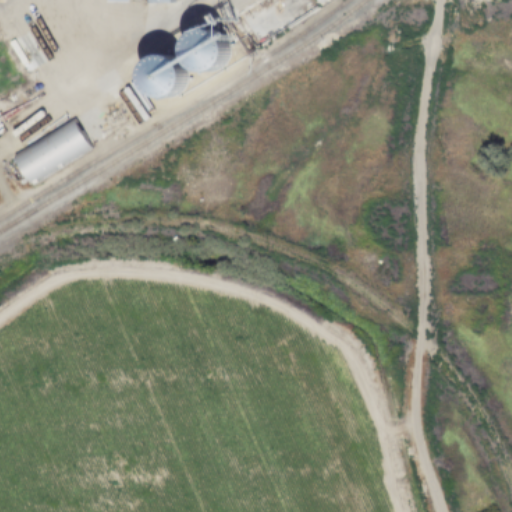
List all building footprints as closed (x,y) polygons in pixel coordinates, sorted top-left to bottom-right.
[(165,0),(165,3),(103,3),(103,48),(74,48),(74,0),(165,0)] [(329,0),(120,131),(98,95),(249,0),(329,0)] [(35,76),(37,77),(40,77),(42,76),(44,74),(44,71),(44,69),(42,67),(40,66),(38,65),(36,66),(34,67),(33,69),(32,71),(33,73),(33,75),(35,76)] [(40,96),(44,98),(48,98),(52,95),(55,92),(56,87),(55,83),(52,80),(48,78),(45,78),(41,79),(38,81),(36,84),(36,87),(36,91),(37,94),(40,96)] [(86,149),(25,185),(7,154),(69,119),(86,149)]
